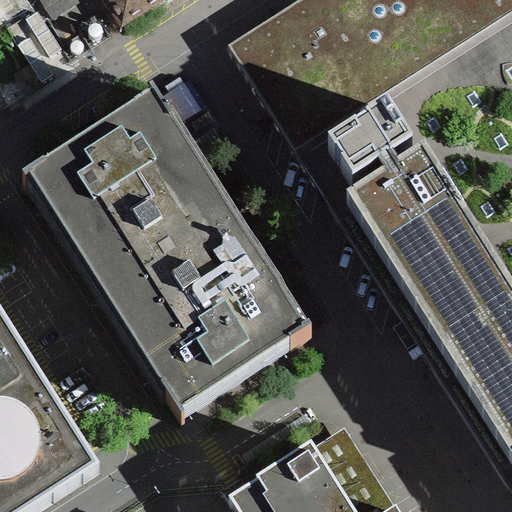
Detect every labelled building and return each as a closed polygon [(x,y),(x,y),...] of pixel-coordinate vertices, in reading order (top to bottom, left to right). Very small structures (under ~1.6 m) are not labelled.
[(109,6),(117,19),(122,27),(130,22),(142,14),(148,10),(160,2),(163,1),(164,0),(104,0),(109,6)] [(511,9),(511,1),(511,0),(307,0),(242,42),(305,141),(386,90),(511,10),(511,9)] [(511,13),(511,10),(386,90),(511,286),(511,13)] [(211,120),(181,73),(152,99),(169,124),(171,128),(211,120)] [(511,286),(386,90),(305,141),(319,163),(313,167),(335,201),(341,198),(347,208),(347,209),(511,468),(511,467),(511,286)] [(172,132),(173,132),(171,128),(170,128),(168,125),(169,124),(152,99),(149,101),(152,106),(109,133),(103,123),(67,146),(73,156),(44,174),(22,187),(25,192),(30,188),(161,394),(160,394),(163,398),(164,398),(166,401),(165,402),(181,427),(185,425),(182,421),(290,352),(311,339),(309,334),(303,338),(296,325),(294,327),(288,317),(290,316),(172,132)] [(0,511),(39,511),(97,475),(67,429),(62,432),(45,406),(51,403),(0,323),(0,511)] [(348,511),(340,499),(342,498),(339,494),(337,495),(326,478),(327,477),(311,451),(282,470),(282,471),(260,485),(259,484),(256,486),(257,487),(228,505),(231,509),(232,508),(234,511),(348,511)]
